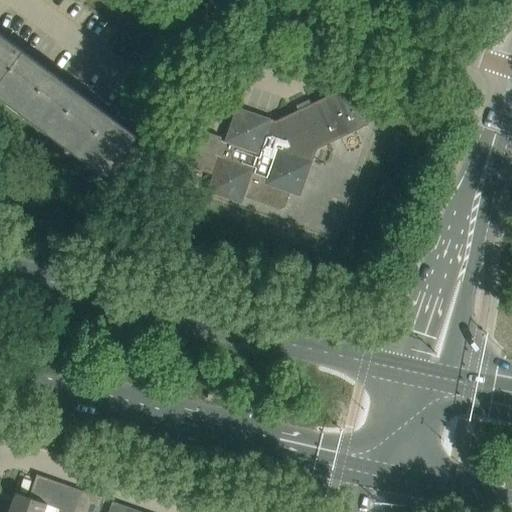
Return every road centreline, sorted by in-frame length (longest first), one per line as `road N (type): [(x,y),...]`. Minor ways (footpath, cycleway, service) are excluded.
road 1 (tertiary): [(412,376),(0,267)]
road 2 (tertiary): [(0,380),(394,480)]
road 3 (residential): [(412,376),(511,78)]
road 4 (residential): [(306,0),(511,72)]
road 5 (residential): [(0,444),(188,511)]
road 6 (residential): [(154,101),(18,0)]
road 7 (tertiary): [(394,480),(511,504)]
